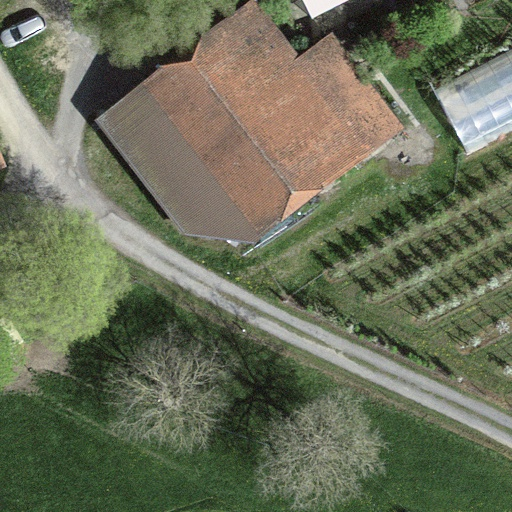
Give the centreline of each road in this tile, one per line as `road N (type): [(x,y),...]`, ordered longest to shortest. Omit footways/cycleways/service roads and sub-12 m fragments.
road 1 (track): [(511,433),(150,255),(91,211),(54,169),(0,79)]
road 2 (track): [(54,169),(107,0)]
